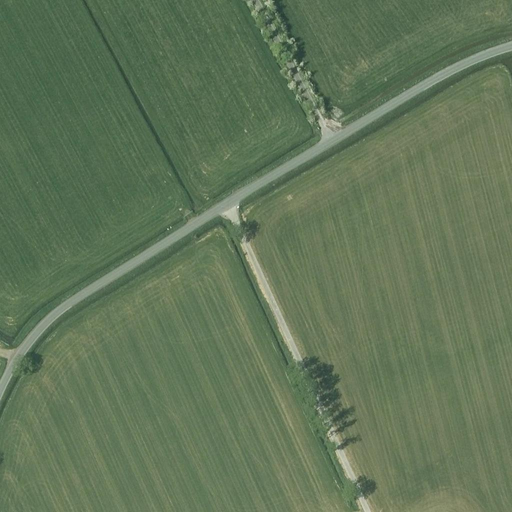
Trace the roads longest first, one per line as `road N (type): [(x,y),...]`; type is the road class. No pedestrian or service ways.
road 1 (unclassified): [(0,385),(60,307),(443,73),(511,45)]
road 2 (unknown): [(331,142),(256,0)]
